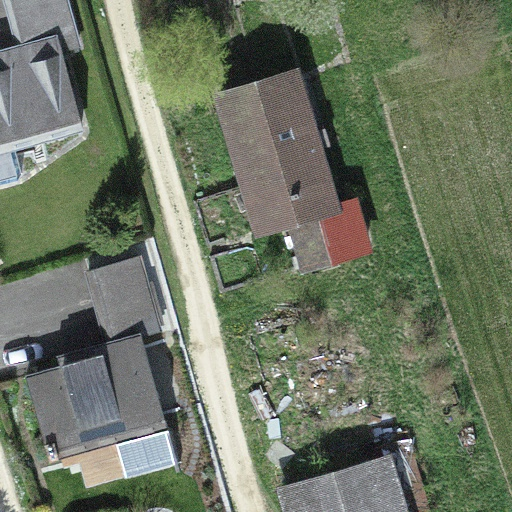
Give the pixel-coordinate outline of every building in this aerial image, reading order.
[(81,128),(59,50),(78,45),(64,0),(6,0),(20,48),(24,47),(26,54),(0,61),(0,184),(17,180),(21,173),(14,146),(81,128)] [(292,72),(220,93),(260,229),(286,221),(296,255),(290,256),(294,269),(369,249),(354,195),(331,203),(314,148),(329,144),(324,127),(310,132),(292,72)] [(26,375),(49,457),(115,439),(125,475),(176,461),(140,335),(159,330),(138,256),(88,270),(110,351),(26,375)] [(268,402),(295,435),(325,423),(287,299),(242,315),(254,366),(268,402)] [(285,485),(292,511),(396,511),(381,457),(285,485)]
